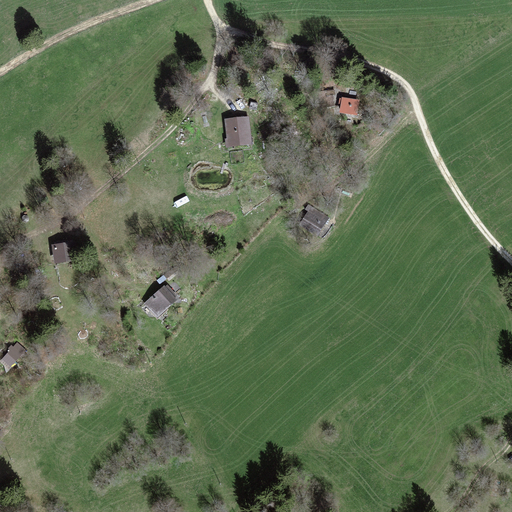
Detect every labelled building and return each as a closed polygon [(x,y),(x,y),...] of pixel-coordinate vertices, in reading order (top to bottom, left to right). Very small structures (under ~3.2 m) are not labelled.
[(327,98),(328,106),(334,105),(332,96),(335,96),(334,91),(327,93),(327,91),(322,92),(323,99),(327,98)] [(361,103),(343,99),(341,112),(359,115),(361,103)] [(239,149),(240,153),(249,152),(247,127),(233,129),(234,137),(229,137),(231,150),(239,149)] [(320,214),(308,205),(305,210),(309,212),(301,225),(317,235),(327,219),(326,218),(328,216),(322,212),(320,214)] [(54,247),(57,262),(75,259),(73,244),(54,247)] [(171,296),(173,294),(167,287),(146,305),(157,317),(175,302),(171,296)] [(8,355),(15,362),(27,351),(19,343),(14,348),(12,346),(8,350),(9,350),(7,352),(9,354),(8,355)]
